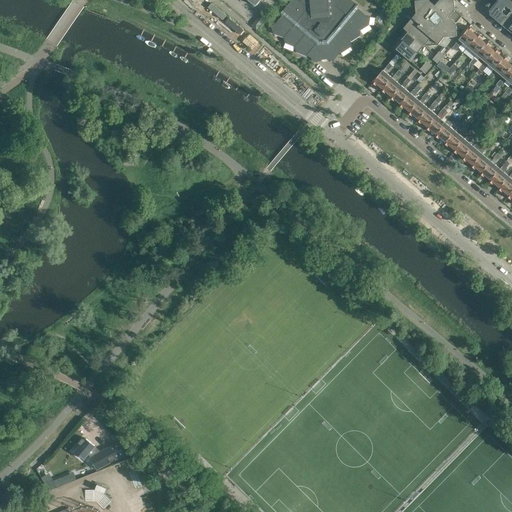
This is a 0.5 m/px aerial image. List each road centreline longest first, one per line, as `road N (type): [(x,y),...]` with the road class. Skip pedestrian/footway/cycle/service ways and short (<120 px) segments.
road 1 (residential): [(332,135),(365,100),(511,223)]
road 2 (tertiary): [(511,289),(332,135)]
road 3 (tertiary): [(332,135),(175,0)]
